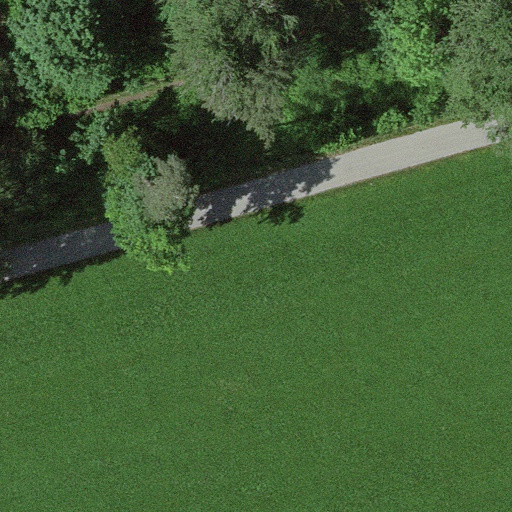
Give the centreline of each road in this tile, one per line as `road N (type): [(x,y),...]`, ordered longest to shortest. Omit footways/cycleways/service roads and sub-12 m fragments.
road 1 (unclassified): [(0,263),(511,122)]
road 2 (track): [(362,0),(0,116)]
